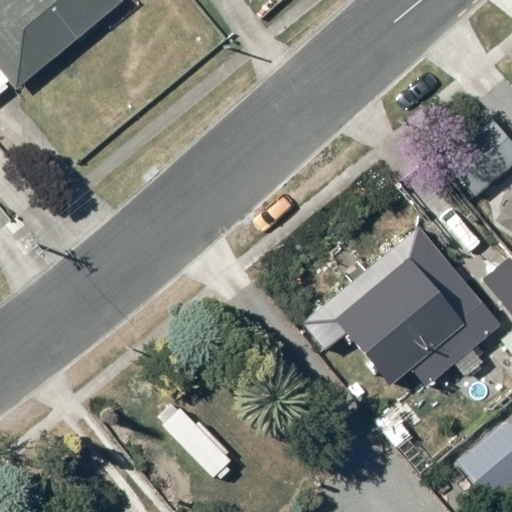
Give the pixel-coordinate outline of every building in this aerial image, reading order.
[(0,0),(0,76),(12,92),(115,7),(109,0),(0,0)] [(511,182),(486,226),(511,241),(511,182)] [(507,328),(417,225),(300,326),(321,351),(337,344),(384,399),(404,382),(421,402),(507,328)] [(511,331),(502,340),(511,351),(511,331)] [(456,458),(489,501),(511,482),(511,430),(504,420),(456,458)]
